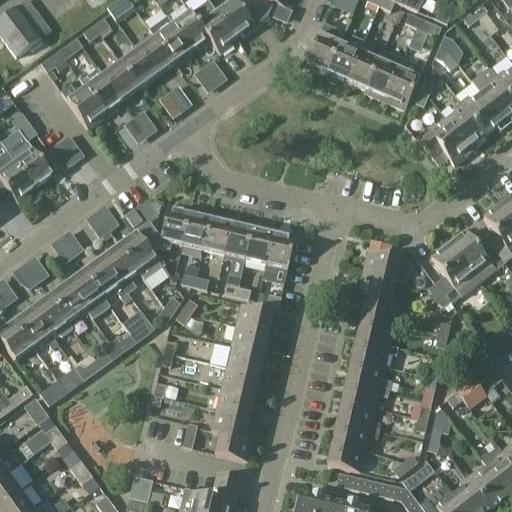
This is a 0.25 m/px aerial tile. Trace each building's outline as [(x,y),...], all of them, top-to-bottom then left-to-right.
[(131,9),(125,0),(107,13),(113,22),(131,9)] [(140,0),(125,0),(131,9),(142,2),(140,0)] [(249,0),(248,4),(268,20),(275,5),(283,9),(287,0),(249,0)] [(369,0),(367,5),(378,10),(382,0),(369,0)] [(382,0),(378,10),(390,15),(395,5),(382,0)] [(382,0),(395,5),(417,15),(420,9),(402,1),(402,0),(382,0)] [(402,0),(402,1),(420,9),(423,0),(402,0)] [(511,0),(498,0),(509,13),(511,10),(511,0)] [(56,31),(49,21),(46,18),(46,19),(45,17),(44,18),(41,14),(37,17),(27,2),(0,21),(0,38),(16,61),(17,60),(43,41),(51,35),(56,31)] [(234,2),(216,15),(235,41),(240,38),(242,41),(255,31),(269,21),(268,20),(248,4),(240,10),(238,8),(234,2)] [(207,4),(191,16),(199,27),(198,27),(210,44),(209,44),(219,57),(231,49),(229,46),(235,41),(216,15),(207,4)] [(367,5),(365,11),(376,15),(378,10),(367,5)] [(481,8),(471,15),(477,23),(486,16),(481,8)] [(199,27),(191,16),(189,14),(172,26),(171,27),(191,54),(196,50),(197,53),(209,44),(210,44),(198,27),(199,27)] [(445,29),(446,27),(449,20),(438,14),(433,23),(445,29)] [(477,23),(471,15),(461,23),(467,30),(477,23)] [(408,18),(404,27),(415,32),(419,23),(408,18)] [(167,20),(150,33),(152,36),(151,36),(175,69),(187,60),(185,58),(191,54),(171,27),(172,26),(167,20)] [(109,31),(103,23),(93,30),(100,38),(109,31)] [(439,32),(419,23),(415,32),(436,41),(439,32)] [(323,27),(319,37),(304,70),(324,79),(338,46),(330,42),(335,32),(323,27)] [(100,38),(93,30),(82,38),(89,46),(100,38)] [(175,69),(151,36),(134,49),(155,79),(172,67),(175,70),(175,69)] [(443,39),(438,50),(446,54),(447,55),(452,43),(443,39)] [(347,50),(338,46),(324,79),(338,85),(339,82),(345,84),(362,46),(351,41),(347,50)] [(362,46),(345,84),(365,93),(364,96),(378,63),(368,58),(372,50),(362,46)] [(68,48),(58,55),(64,63),(74,56),(68,48)] [(135,53),(119,65),(138,92),(155,79),(134,49),(133,50),(135,53)] [(446,54),(438,50),(433,62),(442,66),(447,55),(446,54)] [(64,63),(58,55),(39,68),(46,76),(64,63)] [(447,55),(442,66),(449,74),(457,68),(447,55)] [(378,63),(364,96),(378,102),(379,99),(385,102),(401,65),(381,56),(378,63)] [(511,68),(505,60),(488,73),(496,84),(511,104),(511,68)] [(203,92),(221,78),(208,62),(190,76),(203,92)] [(138,92),(119,65),(101,78),(120,104),(138,92)] [(421,73),(401,65),(385,102),(391,104),(390,107),(404,113),(421,73)] [(86,75),(77,82),(84,90),(105,120),(118,111),(115,108),(120,104),(101,78),(97,72),(88,78),(86,75)] [(511,104),(496,84),(479,97),(501,126),(505,131),(511,127),(507,122),(511,117),(511,104)] [(423,85),(419,96),(427,100),(432,89),(423,85)] [(18,94),(29,109),(41,101),(29,86),(18,94)] [(172,115),(188,103),(175,86),(159,97),(172,115)] [(70,89),(60,96),(66,103),(87,133),(105,120),(84,90),(75,96),(70,89)] [(427,100),(419,96),(413,108),(422,111),(427,100)] [(479,97),(462,110),(484,139),(495,130),(499,135),(505,131),(501,126),(479,97)] [(484,139),(462,110),(445,123),(467,152),(471,157),(477,153),(473,147),(484,139)] [(25,146),(36,138),(21,117),(10,125),(25,146)] [(434,126),(415,141),(418,144),(433,164),(442,156),(448,163),(450,166),(461,157),(465,162),(471,157),(467,152),(445,123),(437,130),(434,126)] [(68,140),(59,147),(73,167),(83,160),(68,140)] [(73,167),(59,147),(47,155),(62,175),(73,167)] [(15,165),(33,191),(51,178),(29,148),(11,162),(13,165),(14,166),(15,165)] [(6,155),(0,158),(0,182),(18,207),(29,198),(27,195),(33,191),(15,165),(14,166),(13,165),(11,162),(6,155)] [(511,198),(500,208),(511,222),(511,198)] [(136,236),(143,231),(158,219),(146,204),(120,223),(129,234),(133,232),(136,236)] [(511,249),(511,222),(500,208),(483,221),(496,239),(487,245),(504,267),(511,260),(511,259),(507,253),(511,249)] [(94,216),(109,236),(118,229),(104,209),(94,216)] [(168,209),(158,250),(170,253),(171,246),(181,248),(189,214),(168,209)] [(189,214),(181,248),(202,253),(210,221),(203,220),(204,217),(189,214)] [(210,221),(202,253),(223,258),(231,226),(210,221)] [(231,226),(223,258),(244,263),(252,231),(231,226)] [(252,231),(244,263),(265,268),(273,237),(252,231)] [(273,237),(265,268),(263,276),(262,284),(265,285),(267,277),(274,279),(276,271),(287,274),(295,238),(279,235),(279,238),(273,237)] [(487,245),(479,252),(465,235),(448,248),(473,280),(478,287),(494,274),(504,267),(487,245)] [(118,248),(137,275),(143,283),(161,270),(136,236),(118,248)] [(370,243),(367,254),(389,259),(390,255),(392,248),(370,243)] [(118,248),(100,261),(119,288),(127,298),(136,291),(129,281),(137,275),(118,248)] [(473,280),(448,248),(430,262),(444,279),(434,287),(442,297),(449,306),(450,308),(460,300),(478,287),(473,280)] [(389,259),(367,254),(362,276),(395,284),(402,286),(406,287),(411,264),(389,259)] [(14,270),(27,287),(43,274),(30,258),(14,270)] [(127,298),(100,261),(83,274),(105,305),(116,297),(120,303),(127,298)] [(83,274),(65,286),(85,313),(86,312),(92,321),(108,309),(105,305),(83,274)] [(395,284),(362,276),(357,298),(366,299),(390,304),(395,284)] [(192,292),(195,281),(183,279),(180,289),(192,292)] [(227,279),(225,289),(237,291),(239,282),(227,279)] [(195,281),(192,292),(205,295),(207,284),(195,281)] [(65,286),(48,299),(67,326),(78,318),(81,322),(88,318),(85,313),(65,286)] [(402,286),(400,291),(418,295),(419,290),(406,287),(402,286)] [(0,287),(0,305),(9,299),(0,287)] [(442,297),(434,287),(427,293),(434,303),(442,297)] [(225,289),(223,298),(234,301),(237,291),(225,289)] [(249,294),(237,291),(234,301),(247,304),(249,294)] [(442,297),(434,303),(440,311),(443,311),(449,306),(442,297)] [(267,298),(265,309),(277,312),(280,302),(267,298)] [(48,299),(30,312),(50,338),(55,335),(58,340),(62,340),(71,333),(66,326),(67,326),(48,299)] [(390,304),(366,299),(361,320),(393,328),(396,314),(402,315),(404,309),(398,308),(398,306),(390,304)] [(170,301),(163,311),(172,317),(179,307),(170,301)] [(189,304),(182,314),(190,320),(197,310),(189,304)] [(240,308),(235,329),(268,336),(273,315),(240,308)] [(172,317),(163,311),(156,323),(164,329),(172,317)] [(30,312),(13,324),(32,351),(35,356),(48,347),(53,354),(58,349),(50,338),(30,312)] [(190,320),(182,314),(175,324),(183,329),(190,320)] [(137,319),(123,329),(130,339),(136,347),(150,337),(137,319)] [(393,328),(361,320),(356,341),(388,348),(388,349),(393,328)] [(32,351),(13,324),(0,333),(0,344),(14,364),(32,351)] [(448,329),(439,327),(437,338),(446,341),(448,329)] [(268,336),(235,329),(231,350),(263,358),(268,336)] [(446,341),(437,338),(434,351),(443,353),(446,341)] [(136,347),(130,339),(120,346),(126,355),(136,347)] [(356,341),(351,362),(383,369),(384,369),(386,357),(395,359),(397,352),(388,350),(388,349),(388,348),(356,341)] [(174,348),(165,345),(162,358),(172,360),(174,348)] [(231,350),(226,371),(258,379),(263,358),(231,350)] [(105,357),(102,360),(94,366),(100,374),(112,365),(105,357)] [(172,360),(162,358),(160,369),(169,372),(172,360)] [(383,369),(351,362),(346,383),(388,393),(390,386),(380,384),(384,369),(383,369)] [(219,379),(220,366),(201,364),(200,377),(219,379)] [(100,374),(94,366),(85,371),(92,380),(100,374)] [(430,368),(427,381),(436,383),(439,371),(430,368)] [(501,384),(491,371),(490,370),(472,384),(473,384),(481,395),(484,398),(501,384)] [(258,379),(226,371),(221,393),(253,400),(258,379)] [(83,386),(73,373),(57,384),(61,389),(67,397),(83,386)] [(427,381),(424,393),(434,395),(436,383),(427,381)] [(346,383),(341,404),(374,411),(376,400),(386,402),(388,393),(346,383)] [(57,384),(50,389),(60,402),(67,397),(57,384)] [(465,390),(456,397),(461,405),(467,413),(478,404),(475,400),(481,395),(473,384),(465,390)] [(156,387),(153,399),(163,402),(166,389),(156,387)] [(221,393),(216,414),(248,421),(253,400),(221,393)] [(18,395),(7,403),(14,412),(24,404),(18,395)] [(456,397),(455,397),(446,404),(452,412),(461,405),(456,397)] [(0,421),(14,412),(7,403),(0,408),(0,421)] [(49,421),(36,403),(24,411),(37,430),(49,421)] [(341,404),(337,425),(369,432),(378,434),(380,428),(370,426),(374,411),(341,404)] [(420,410),(417,422),(426,425),(429,412),(420,410)] [(436,416),(431,435),(441,437),(448,438),(451,426),(440,413),(436,416)] [(248,421),(216,414),(211,435),(220,437),(243,443),(248,421)] [(474,416),(464,421),(478,447),(488,442),(474,416)] [(417,422),(414,435),(423,437),(426,425),(417,422)] [(337,425),(332,446),(364,453),(367,442),(376,444),(378,434),(369,432),(337,425)] [(187,427),(181,450),(181,451),(191,454),(197,430),(187,427)] [(55,431),(45,438),(50,446),(60,439),(55,431)] [(42,435),(25,447),(33,458),(50,446),(45,438),(42,435)] [(441,437),(431,435),(429,443),(439,445),(441,437)] [(243,443),(220,437),(215,458),(247,465),(251,445),(243,443)] [(60,439),(50,446),(56,453),(65,447),(66,447),(60,439)] [(429,443),(427,454),(436,457),(439,445),(429,443)] [(332,446),(327,467),(359,475),(364,453),(332,446)] [(65,447),(56,453),(63,463),(73,456),(66,447),(65,447)] [(508,448),(500,455),(503,459),(511,470),(511,452),(511,453),(508,448)] [(495,465),(486,472),(511,505),(511,504),(511,470),(503,459),(500,455),(492,461),(495,465)] [(411,459),(401,466),(407,474),(417,466),(411,459)] [(59,465),(29,483),(38,497),(67,479),(59,465)] [(86,474),(80,466),(70,473),(76,481),(86,474)] [(407,474),(401,466),(392,474),(397,481),(407,474)] [(474,474),(466,481),(469,486),(489,511),(492,511),(502,505),(506,510),(511,505),(486,472),(478,479),(474,474)] [(86,474),(76,481),(82,488),(92,482),(86,474)] [(218,476),(215,488),(237,493),(240,482),(218,476)] [(0,508),(19,494),(7,477),(0,481),(0,508)] [(410,498),(407,494),(338,478),(335,490),(399,505),(404,511),(421,511),(419,509),(417,507),(410,498)] [(417,487),(411,479),(401,487),(407,494),(417,487)] [(152,485),(133,480),(128,502),(147,506),(152,485)] [(461,491),(452,499),(462,511),(489,511),(469,486),(466,481),(458,487),(461,491)] [(237,493),(215,488),(212,499),(234,504),(237,493)] [(445,489),(419,509),(421,511),(462,511),(452,499),(445,489)] [(311,500),(298,497),(294,511),(358,511),(357,511),(358,507),(357,507),(358,501),(349,499),(347,505),(347,504),(346,509),(322,503),(323,499),(322,498),(324,493),(314,490),(313,496),(312,496),(311,500)] [(232,511),(234,504),(212,499),(184,492),(178,511),(232,511)] [(32,511),(19,494),(0,508),(0,511),(32,511)] [(99,511),(106,511),(112,509),(106,501),(96,508),(99,511)] [(128,502),(125,511),(145,511),(147,506),(128,502)]
